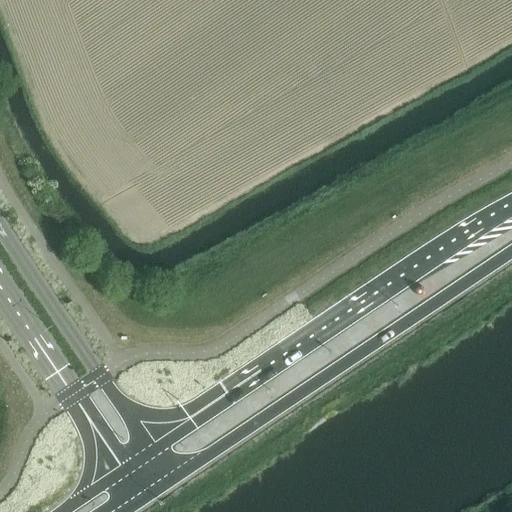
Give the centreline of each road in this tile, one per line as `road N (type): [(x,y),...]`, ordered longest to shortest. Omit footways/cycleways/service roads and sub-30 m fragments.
road 1 (secondary): [(151,469),(511,235)]
road 2 (tertiary): [(151,469),(0,248)]
